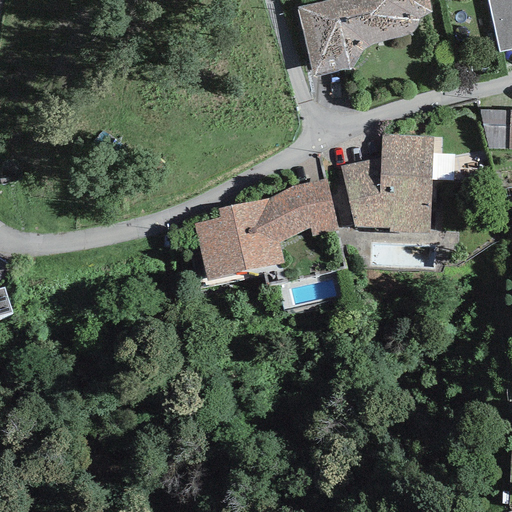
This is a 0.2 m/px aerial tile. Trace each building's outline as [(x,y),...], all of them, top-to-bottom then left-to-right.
[(429,0),(319,0),(298,6),(314,72),(340,66),(350,66),(368,43),(409,31),(431,10),(429,0)] [(511,0),(487,0),(499,51),(511,48),(511,0)] [(508,146),(510,109),(479,108),(488,146),(508,146)] [(381,159),(341,169),(355,230),(388,230),(388,236),(429,237),(433,139),(383,136),(381,159)] [(311,238),(338,231),(327,181),(291,189),(292,193),(219,211),(219,220),(194,225),(207,284),(282,266),(280,247),(309,232),(311,238)] [(0,319),(12,316),(4,290),(0,290),(0,319)]
